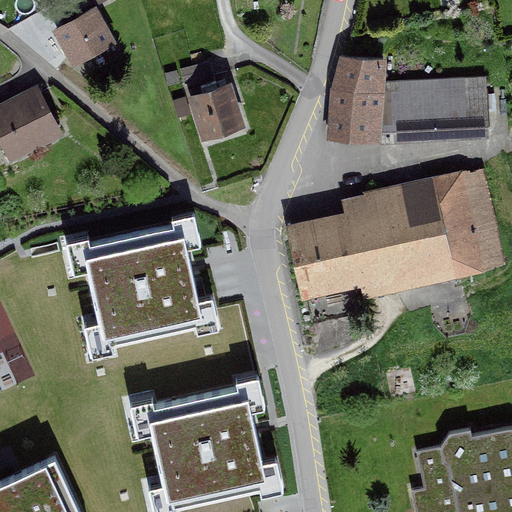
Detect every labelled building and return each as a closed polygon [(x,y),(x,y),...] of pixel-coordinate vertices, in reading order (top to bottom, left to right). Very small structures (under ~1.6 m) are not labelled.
[(111,39),(94,9),(83,16),(79,10),(57,22),(61,28),(57,30),(74,60),(111,39)] [(439,132),(437,89),(381,91),(383,57),(342,54),(334,84),(337,85),(335,129),(378,132),(378,135),(439,132)] [(185,82),(213,74),(209,61),(181,69),(185,82)] [(227,84),(225,78),(201,85),(203,92),(192,95),(204,133),(241,122),(229,84),(227,84)] [(0,135),(10,155),(59,130),(37,88),(0,106),(0,135)] [(370,215),(290,233),(303,295),(307,295),(312,321),(366,308),(363,295),(485,267),(463,171),(365,193),(370,215)] [(182,221),(82,243),(104,344),(204,321),(182,221)] [(246,384),(146,406),(168,506),(268,484),(246,384)] [(511,511),(511,424),(472,433),(470,427),(449,431),(440,444),(417,449),(424,486),(412,488),(416,511),(511,511)] [(81,511),(55,454),(0,478),(0,511),(81,511)]
